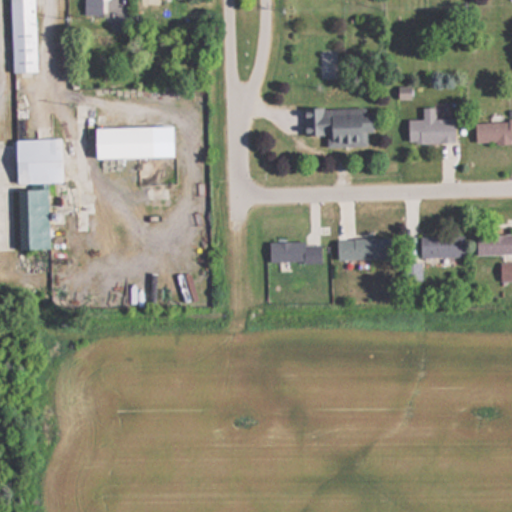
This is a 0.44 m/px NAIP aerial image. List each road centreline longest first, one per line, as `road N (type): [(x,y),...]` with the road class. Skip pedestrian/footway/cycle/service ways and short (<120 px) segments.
road 1 (residential): [(236,188),(511,181)]
road 2 (residential): [(229,0),(233,230)]
